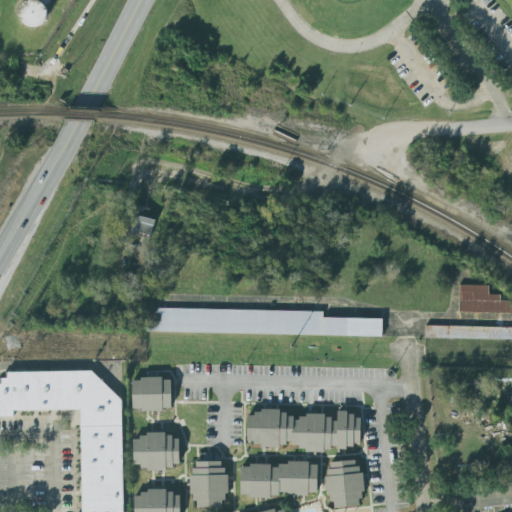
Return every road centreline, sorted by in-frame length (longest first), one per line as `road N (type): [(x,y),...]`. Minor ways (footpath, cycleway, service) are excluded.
road 1 (residential): [(406,327),(424,511)]
road 2 (primary): [(72,129),(0,273)]
road 3 (primary): [(137,0),(72,129)]
road 4 (residential): [(369,146),(511,124)]
